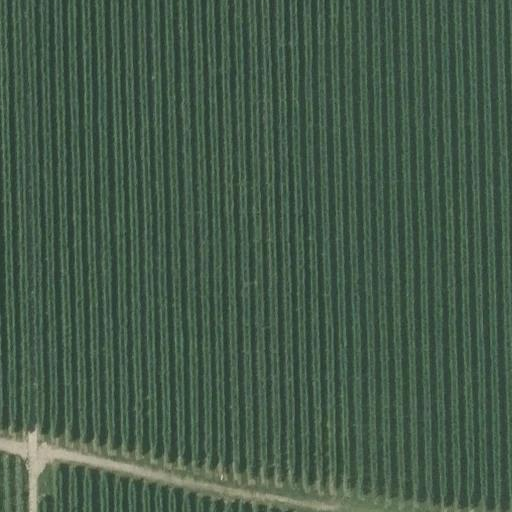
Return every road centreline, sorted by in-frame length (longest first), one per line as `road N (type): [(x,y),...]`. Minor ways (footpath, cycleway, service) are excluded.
road 1 (track): [(23,0),(36,511)]
road 2 (track): [(0,447),(368,511)]
